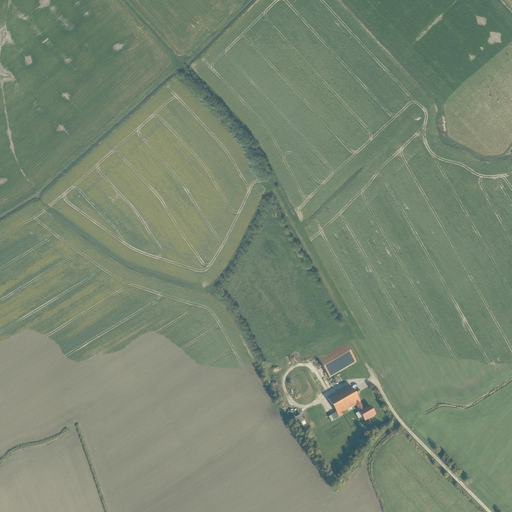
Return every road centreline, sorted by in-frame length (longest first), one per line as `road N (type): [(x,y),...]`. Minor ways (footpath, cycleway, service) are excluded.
road 1 (track): [(367,363),(263,185)]
road 2 (unclassified): [(491,511),(397,415),(367,363)]
